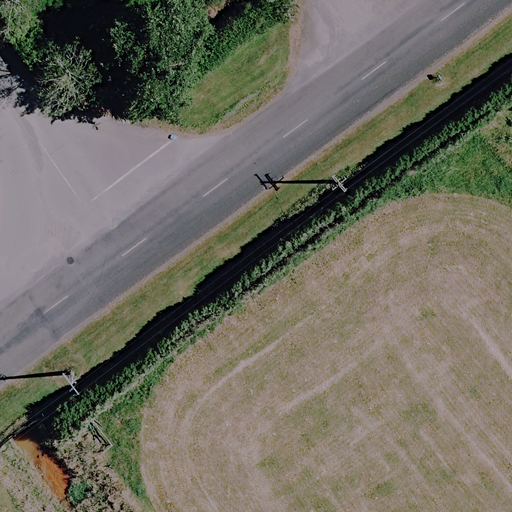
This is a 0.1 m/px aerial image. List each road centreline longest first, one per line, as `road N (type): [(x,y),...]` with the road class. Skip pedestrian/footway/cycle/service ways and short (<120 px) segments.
road 1 (unclassified): [(0,337),(455,0)]
road 2 (unknown): [(98,264),(0,117)]
